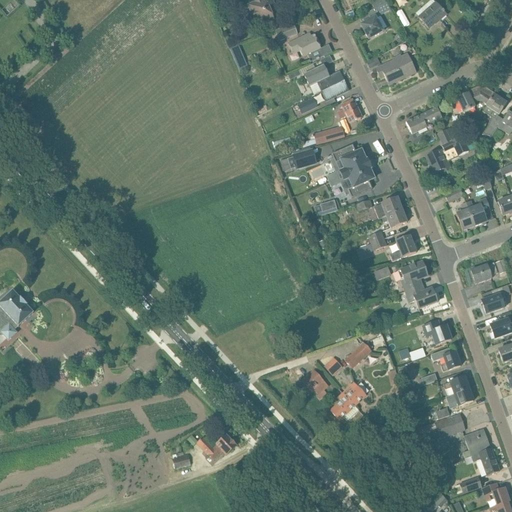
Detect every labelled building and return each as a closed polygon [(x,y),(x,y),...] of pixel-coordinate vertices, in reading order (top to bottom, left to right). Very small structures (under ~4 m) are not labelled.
[(271,0),(262,0),(261,1),(247,6),(251,14),(251,16),(252,19),(253,20),(257,28),(274,21),(268,7),(273,5),(271,0)] [(384,0),(378,0),(369,5),(372,11),(375,9),(386,3),(384,0)] [(442,12),(433,1),(416,15),(428,30),(438,21),(439,22),(446,16),(443,13),(444,13),(443,11),(442,12)] [(375,18),(361,26),(369,40),(383,33),(375,19),(379,16),(375,9),(372,11),(360,17),(361,18),(372,12),(375,18)] [(276,33),(279,41),(298,34),(295,26),(276,33)] [(309,38),(307,35),(287,44),(292,55),(299,51),(302,58),(308,55),(311,63),(324,57),(320,49),(319,46),(319,44),(318,41),(316,41),(314,36),(309,38)] [(235,47),(230,49),(240,71),(246,66),(244,62),(242,63),(235,47)] [(416,74),(407,55),(380,68),(382,73),(378,75),(380,81),(385,78),(389,87),(416,74)] [(322,92),(344,82),(340,72),(328,78),(325,71),(325,70),(323,67),(304,77),(309,87),(314,96),(322,92)] [(287,76),(290,80),(300,75),(298,71),(287,76)] [(349,92),(344,82),(322,92),(326,101),(334,97),(334,98),(349,92)] [(485,107),(486,107),(493,96),(494,94),(481,86),(467,92),(468,94),(456,100),(463,113),(474,108),(472,103),(479,100),(487,105),(485,107)] [(492,138),(498,129),(497,128),(502,120),(497,117),(499,116),(506,104),(493,96),(486,107),(483,113),(491,118),(489,125),(486,130),(482,135),(492,138)] [(361,119),(353,100),(341,106),(343,111),(337,113),(340,120),(347,117),(350,124),(361,119)] [(311,111),(307,102),(298,107),(301,115),(311,111)] [(437,109),(421,116),(430,134),(433,133),(437,127),(435,122),(442,119),(437,109)] [(430,134),(421,116),(406,123),(412,136),(412,137),(422,132),(425,140),(434,135),(433,133),(430,134)] [(314,122),(312,117),(305,120),(307,125),(314,122)] [(511,132),(511,119),(511,120),(510,122),(504,118),(503,121),(502,120),(497,128),(498,129),(510,136),(511,132)] [(342,128),(314,136),(315,140),(316,144),(316,145),(345,137),(342,128)] [(443,145),(455,140),(453,136),(450,129),(439,135),(443,145)] [(462,138),(455,140),(443,145),(441,146),(444,154),(454,150),(457,157),(469,152),(462,138)] [(316,144),(315,140),(301,144),(302,149),(316,144)] [(351,199),(355,198),(372,190),(368,182),(374,180),(369,170),(371,169),(367,161),(365,161),(361,152),(356,154),(352,146),(332,155),(336,164),(341,161),(345,171),(340,173),(343,181),(349,179),(353,188),(348,191),(351,199)] [(450,171),(441,151),(437,153),(437,152),(426,158),(429,164),(430,164),(435,174),(441,171),(442,175),(450,171)] [(288,160),(290,170),(297,168),(297,169),(315,164),(315,161),(313,155),(312,152),(293,157),(294,158),(288,160)] [(486,176),(480,179),(485,192),(491,189),(486,176)] [(460,190),(452,193),(456,200),(463,197),(460,190)] [(448,204),(456,200),(452,193),(445,197),(448,204)] [(511,213),(511,203),(510,198),(497,203),(503,217),(511,213)] [(378,221),(382,219),(402,211),(397,199),(388,203),(374,209),(378,221)] [(471,202),(465,204),(468,210),(474,228),(486,223),(483,214),(490,211),(485,199),(478,202),(480,206),(474,208),(471,202)] [(322,214),(336,210),(333,202),(320,206),(320,207),(314,209),(316,216),(322,214)] [(369,202),(357,206),(359,213),(372,209),(369,202)] [(463,212),(457,215),(463,232),(474,228),(468,210),(465,204),(460,206),(463,212)] [(407,223),(402,211),(382,219),(383,224),(388,222),(391,230),(397,227),(407,223)] [(368,239),(369,239),(371,245),(384,240),(381,233),(368,239)] [(416,254),(410,237),(396,243),(399,252),(390,256),(392,262),(402,258),(402,259),(416,254)] [(321,251),(330,247),(327,240),(318,243),(321,251)] [(386,246),(384,240),(371,245),(374,252),(386,246)] [(398,272),(405,292),(418,288),(415,282),(427,277),(422,263),(398,272)] [(492,279),(491,276),(498,274),(494,264),(471,272),(475,285),(492,279)] [(349,284),(343,285),(345,295),(352,293),(349,284)] [(491,292),(493,298),(481,302),(486,315),(505,309),(501,299),(506,298),(505,296),(508,294),(510,291),(509,287),(503,289),(502,288),(491,292)] [(418,288),(405,292),(410,304),(415,302),(418,310),(437,303),(432,289),(420,294),(418,288)] [(328,290),(328,299),(337,299),(337,290),(328,290)] [(0,334),(1,334),(8,342),(17,334),(14,331),(18,328),(33,314),(26,306),(27,306),(21,298),(20,299),(12,291),(0,302),(0,334)] [(371,311),(381,306),(378,302),(370,307),(371,311)] [(500,317),(502,322),(490,326),(494,340),(511,333),(511,328),(510,324),(511,323),(511,315),(511,313),(500,317)] [(436,347),(451,341),(446,327),(440,329),(438,322),(428,325),(422,327),(427,339),(432,337),(436,347)] [(511,342),(511,346),(508,348),(498,351),(503,364),(511,360),(511,339),(511,340),(511,342)] [(363,344),(352,355),(345,362),(352,370),(359,363),(372,352),(363,344)] [(399,352),(401,360),(411,357),(409,349),(399,352)] [(448,372),(460,367),(455,353),(450,355),(449,350),(431,356),(433,363),(443,359),(445,365),(440,367),(443,373),(448,372)] [(331,377),(341,367),(332,358),(322,367),(331,377)] [(302,382),(309,390),(317,398),(324,391),(328,387),(314,371),(302,382)] [(435,375),(421,380),(424,386),(437,381),(435,375)] [(451,389),(454,395),(469,390),(464,378),(443,386),(445,391),(451,389)] [(354,385),(344,395),(355,407),(365,397),(354,385)] [(469,390),(454,395),(456,402),(450,405),(452,410),(473,402),(469,390)] [(359,411),(355,407),(344,395),(338,400),(340,403),(331,412),(339,421),(342,418),(347,422),(359,411)] [(447,409),(430,415),(433,422),(450,416),(447,409)] [(419,435),(420,435),(437,429),(440,439),(465,431),(460,416),(417,430),(419,435)] [(491,450),(484,431),(464,438),(469,452),(463,454),(465,460),(471,458),(491,450)] [(197,443),(196,444),(213,462),(223,453),(226,456),(236,447),(226,436),(216,446),(217,447),(213,450),(203,438),(197,443)] [(491,450),(471,458),(473,463),(481,460),(487,477),(499,473),(491,450)] [(173,460),(175,468),(176,470),(191,466),(188,456),(173,460)] [(453,481),(448,468),(439,472),(444,485),(453,481)] [(478,479),(459,486),(463,495),(481,488),(478,479)] [(498,491),(496,485),(482,490),(486,502),(493,499),(496,507),(510,502),(505,489),(498,491)] [(448,502),(441,495),(426,508),(430,511),(432,511),(437,508),(439,510),(448,502)] [(511,511),(511,509),(510,502),(496,507),(489,510),(489,511),(511,511)]
